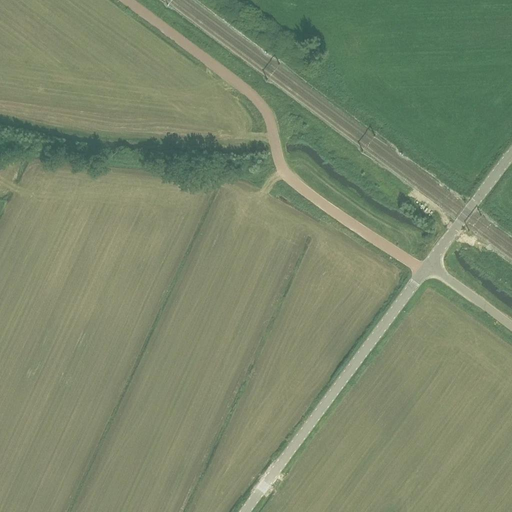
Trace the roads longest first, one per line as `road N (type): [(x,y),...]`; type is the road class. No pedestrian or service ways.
road 1 (tertiary): [(244,511),(429,264)]
road 2 (tertiary): [(429,264),(511,153)]
